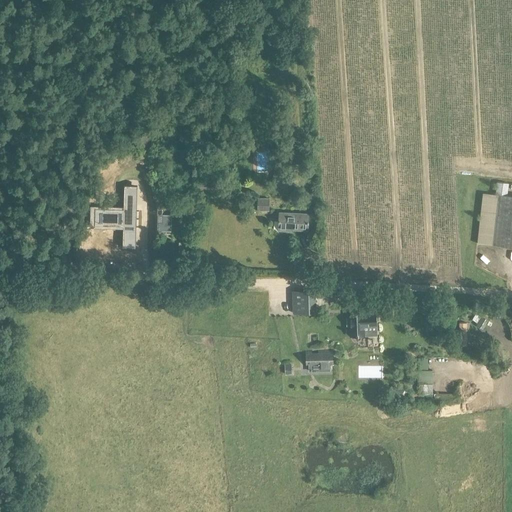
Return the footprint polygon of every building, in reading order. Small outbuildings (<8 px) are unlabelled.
[(163,158),(171,158),(171,147),(162,148),(163,158)] [(273,178),(273,186),(285,186),(285,178),(273,178)] [(196,189),(230,191),(230,181),(196,180),(196,189)] [(121,208),(95,207),(94,222),(120,223),(119,247),(133,247),(136,184),(122,184),(121,208)] [(511,247),(511,195),(499,194),(493,245),(511,247)] [(257,210),(270,211),(270,198),(258,198),(257,210)] [(309,214),(280,212),(279,230),(288,230),(288,229),(308,230),(309,214)] [(172,231),(172,215),(164,214),(164,223),(160,222),(160,230),(172,231)] [(476,263),(508,276),(510,270),(478,257),(476,263)] [(293,313),(316,313),(315,290),(293,290),(293,313)] [(351,311),(351,321),(347,321),(347,325),(351,325),(351,335),(364,335),(364,326),(376,326),(376,314),(365,314),(365,307),(356,307),(356,311),(351,311)] [(306,366),(334,365),(333,352),(305,353),(306,366)]
